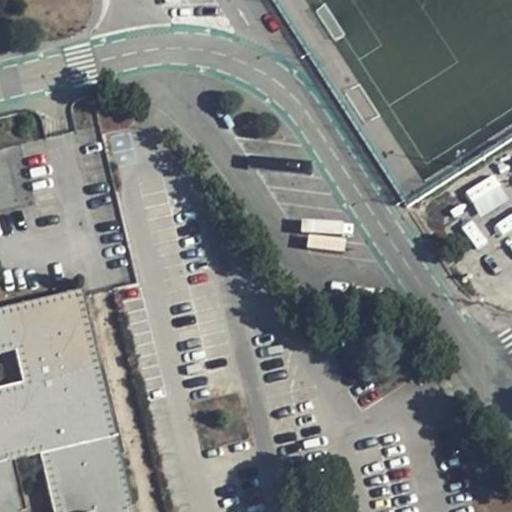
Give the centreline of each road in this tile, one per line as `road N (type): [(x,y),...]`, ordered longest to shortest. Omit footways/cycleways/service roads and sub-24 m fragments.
road 1 (residential): [(0,84),(175,48),(243,61),(278,82),(487,378)]
road 2 (unknown): [(511,178),(477,204),(472,222),(480,247),(497,261),(511,261)]
